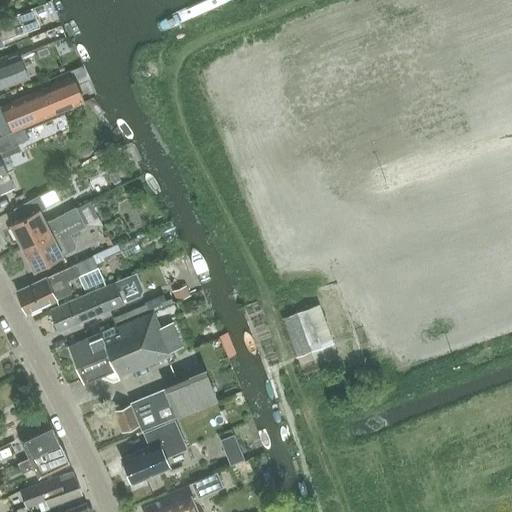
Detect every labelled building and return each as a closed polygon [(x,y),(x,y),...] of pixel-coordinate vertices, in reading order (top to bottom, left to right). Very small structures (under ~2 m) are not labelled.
[(43,5),(35,9),(37,15),(46,12),(43,5)] [(0,43),(3,42),(2,39),(38,25),(32,9),(0,20),(0,43)] [(0,87),(28,77),(19,53),(0,60),(0,87)] [(0,107),(10,131),(81,100),(70,75),(0,106),(0,107)] [(13,135),(17,144),(28,139),(23,129),(12,134),(13,135)] [(0,194),(12,189),(0,161),(0,152),(16,145),(10,133),(0,137),(0,194)] [(22,218),(10,224),(22,247),(80,216),(75,207),(44,222),(40,214),(38,211),(44,208),(38,196),(16,208),(22,218)] [(80,216),(22,247),(34,270),(73,249),(74,244),(69,234),(85,226),(80,216)] [(91,256),(16,291),(26,313),(29,312),(55,300),(54,299),(70,292),(65,282),(81,274),(87,287),(103,279),(96,264),(105,260),(104,258),(100,251),(91,256)] [(113,283),(50,309),(58,330),(122,303),(140,295),(142,289),(138,280),(135,272),(113,283)] [(186,286),(173,291),(177,301),(189,295),(186,286)] [(116,326),(143,315),(139,305),(112,317),(116,326)] [(311,352),(336,343),(322,305),(288,319),(296,342),(306,338),(311,352)] [(143,315),(116,326),(70,345),(85,381),(114,369),(117,375),(169,352),(152,311),(143,315)] [(165,386),(130,401),(142,429),(216,399),(205,370),(165,386)] [(137,424),(129,404),(114,411),(117,420),(113,421),(109,412),(88,420),(97,444),(119,435),(117,432),(137,424)] [(131,485),(170,467),(165,456),(186,447),(173,418),(142,432),(147,445),(119,457),(131,485)] [(28,458),(60,443),(50,422),(18,438),(28,458)] [(38,478),(69,463),(60,443),(28,458),(17,463),(22,472),(30,469),(34,470),(38,478)] [(245,458),(240,446),(225,452),(231,464),(245,458)] [(48,507),(81,494),(72,471),(20,491),(26,506),(36,503),(40,511),(48,508),(48,507)] [(197,497),(222,486),(215,472),(191,483),(197,497)] [(199,511),(192,495),(151,511),(199,511)] [(92,511),(91,508),(87,507),(85,503),(63,511),(92,511)]
